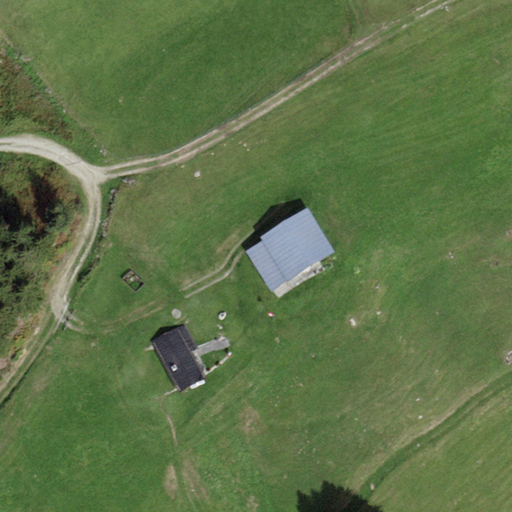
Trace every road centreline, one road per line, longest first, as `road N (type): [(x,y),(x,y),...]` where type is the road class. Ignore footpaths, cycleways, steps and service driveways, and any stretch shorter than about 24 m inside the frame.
road 1 (track): [(89,175),(185,157),(452,0)]
road 2 (track): [(224,269),(110,328),(76,325),(59,309),(94,205),(89,175)]
